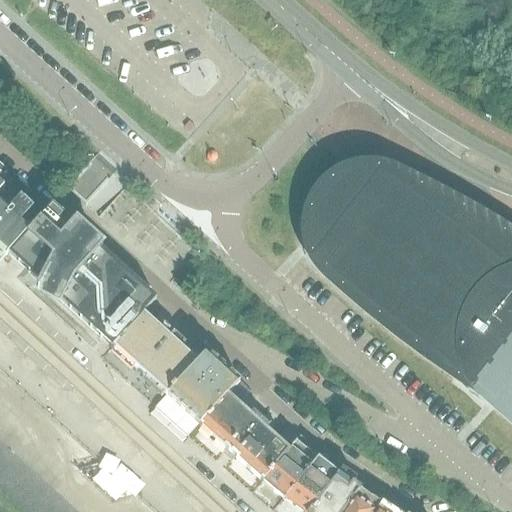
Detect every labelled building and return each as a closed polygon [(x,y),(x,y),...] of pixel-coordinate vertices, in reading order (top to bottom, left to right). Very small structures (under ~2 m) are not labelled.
[(511,222),(501,216),(480,204),(455,191),(419,172),(399,161),(393,159),(380,155),(363,155),(348,158),(336,162),(324,168),(316,177),(311,185),(306,194),(302,203),(300,215),(299,225),(298,237),(333,194),(349,207),(369,182),(371,179),(381,167),(439,213),(511,270),(511,414),(501,406),(471,382),(311,256),(299,247),(299,248),(301,254),(304,263),(309,271),(336,298),(394,346),(469,397),(488,417),(511,436),(511,222)] [(0,190),(14,176),(0,163),(0,190)] [(298,237),(294,243),(299,247),(311,256),(471,382),(501,406),(511,414),(511,270),(439,213),(381,167),(371,179),(369,182),(349,207),(333,194),(298,237)] [(9,252),(49,207),(14,176),(0,190),(0,261),(6,255),(9,252)] [(112,347),(143,314),(156,299),(52,205),(49,207),(9,252),(41,282),(36,292),(52,299),(61,304),(62,301),(112,347)] [(159,328),(143,314),(112,347),(166,396),(196,363),(180,348),(184,344),(163,324),(159,328)] [(240,381),(207,351),(196,363),(166,396),(155,407),(188,437),(199,425),(227,395),(240,381)] [(260,480),(288,450),(265,430),(268,427),(253,413),(250,416),(227,395),(199,425),(260,480)] [(322,454),(300,436),(288,450),(260,480),(275,493),(283,499),(285,501),(319,459),(322,454)] [(319,459),(285,501),(299,511),(309,511),(343,470),(336,465),(332,462),(329,466),(319,459)] [(343,511),(359,490),(360,489),(352,483),(355,479),(343,470),(309,511),(343,511)] [(376,511),(377,510),(381,504),(359,490),(343,511),(376,511)]
